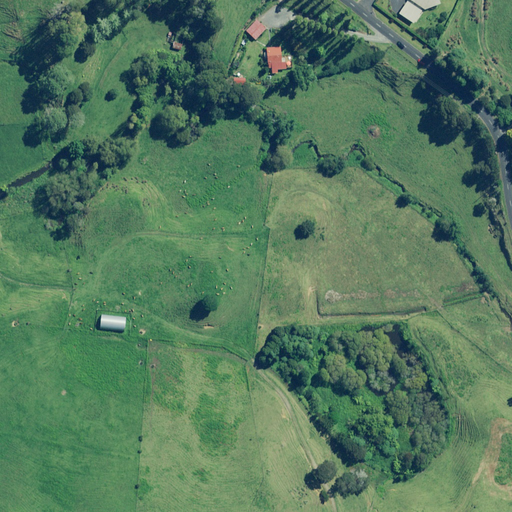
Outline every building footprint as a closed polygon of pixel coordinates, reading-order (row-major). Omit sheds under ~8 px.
[(423,10),(409,0),(400,13),(414,23),(423,10)] [(413,0),(427,9),(442,4),(440,0),(413,0)] [(254,40),(264,29),(255,21),(245,32),(254,40)] [(285,62),(282,62),(281,48),(267,48),(269,68),(271,68),(271,74),(277,73),(277,71),(286,70),(285,62)] [(126,331),(127,317),(102,314),(101,328),(126,331)]
